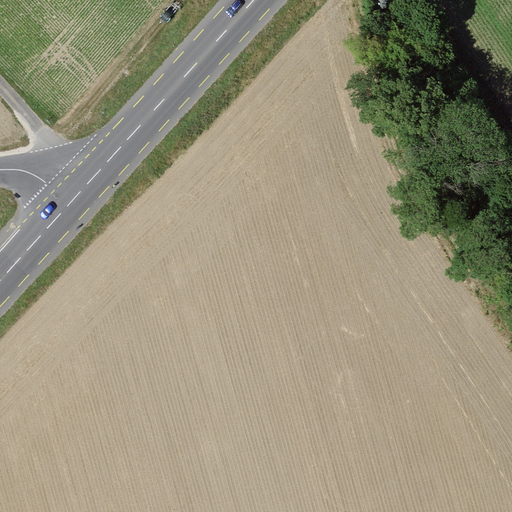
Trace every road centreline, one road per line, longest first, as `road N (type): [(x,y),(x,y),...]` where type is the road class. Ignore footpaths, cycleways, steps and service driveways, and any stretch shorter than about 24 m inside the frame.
road 1 (primary): [(82,191),(255,0)]
road 2 (track): [(189,0),(52,148)]
road 3 (primary): [(0,283),(82,191)]
